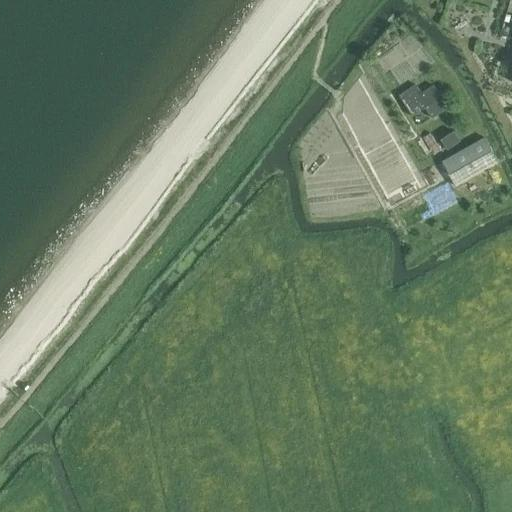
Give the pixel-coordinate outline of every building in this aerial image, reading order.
[(390,89),(421,74),(412,55),(381,69),(390,89)] [(422,94),(415,85),(398,96),(411,116),(421,110),(427,119),(446,107),(433,87),(422,94)] [(454,132),(440,141),(447,151),(460,142),(454,132)] [(425,139),(418,143),(428,157),(434,153),(434,154),(441,149),(430,134),(424,138),(425,139)] [(484,139),(442,162),(455,185),(497,163),(484,139)]
